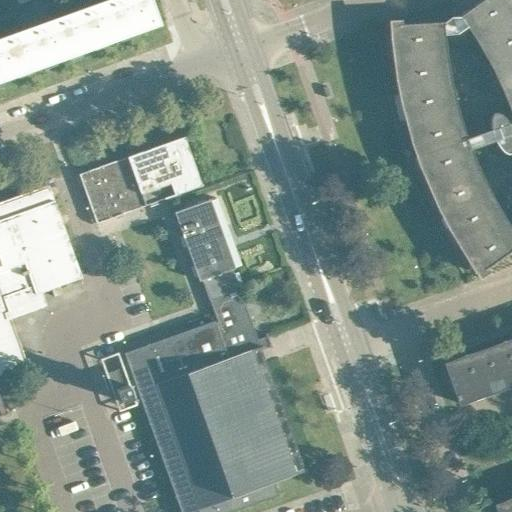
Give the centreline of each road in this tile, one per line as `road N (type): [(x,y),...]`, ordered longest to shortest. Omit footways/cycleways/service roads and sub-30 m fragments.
road 1 (tertiary): [(349,353),(240,51)]
road 2 (residential): [(0,135),(199,64)]
road 3 (residential): [(462,511),(397,333)]
road 4 (tertiary): [(404,506),(349,353)]
road 5 (residential): [(240,51),(380,0)]
road 6 (residential): [(511,292),(397,333)]
